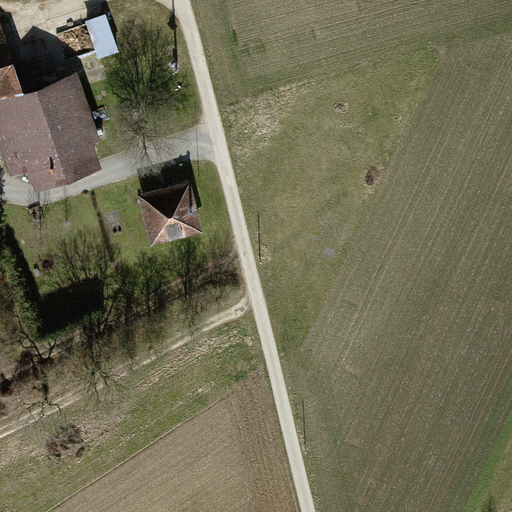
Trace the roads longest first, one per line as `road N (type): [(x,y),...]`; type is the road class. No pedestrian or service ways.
road 1 (track): [(309,511),(185,0)]
road 2 (track): [(260,299),(0,431)]
